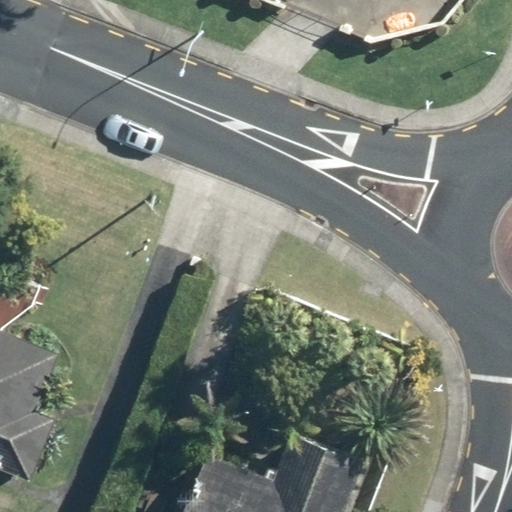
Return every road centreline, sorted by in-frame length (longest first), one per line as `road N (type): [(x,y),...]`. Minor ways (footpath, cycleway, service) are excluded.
road 1 (tertiary): [(0,35),(333,163)]
road 2 (tertiary): [(443,259),(333,163)]
road 3 (tertiary): [(333,163),(469,155)]
